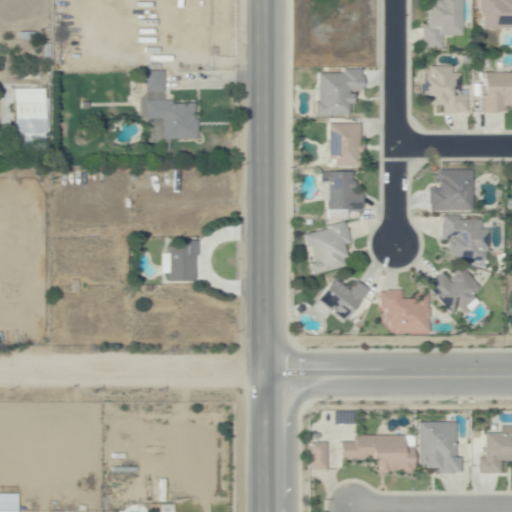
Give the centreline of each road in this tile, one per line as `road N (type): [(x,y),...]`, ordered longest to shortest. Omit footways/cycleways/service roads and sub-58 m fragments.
road 1 (secondary): [(259,511),(258,0)]
road 2 (residential): [(0,374),(259,374)]
road 3 (tertiary): [(259,374),(511,372)]
road 4 (residential): [(396,245),(396,0)]
road 5 (residential): [(511,507),(353,508)]
